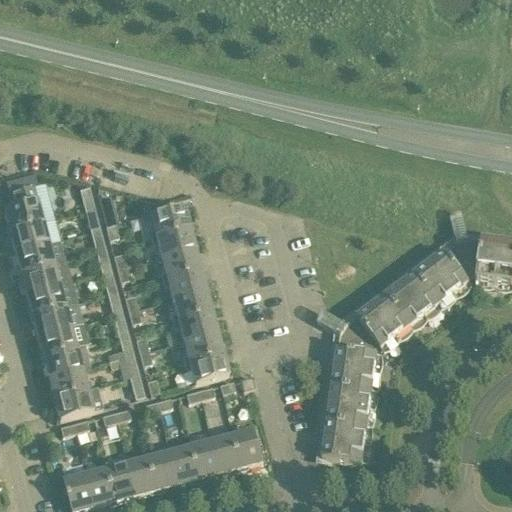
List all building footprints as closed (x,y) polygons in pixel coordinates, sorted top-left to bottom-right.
[(8,199),(11,212),(3,215),(8,237),(47,227),(45,218),(40,219),(33,192),(8,199)] [(82,209),(92,206),(88,193),(79,195),(82,209)] [(110,202),(98,205),(102,218),(113,215),(110,202)] [(148,237),(150,244),(189,234),(183,212),(167,216),(166,210),(164,210),(150,207),(146,208),(153,236),(148,237)] [(465,219),(453,220),(456,246),(468,245),(465,219)] [(90,238),(100,235),(96,222),(87,224),(90,238)] [(47,227),(8,237),(14,257),(48,248),(44,237),(49,235),(47,227)] [(115,231),(106,234),(109,246),(119,244),(115,231)] [(189,234),(150,244),(152,252),(157,250),(160,264),(194,255),(189,234)] [(100,235),(90,238),(94,251),(103,248),(100,235)] [(48,248),(14,257),(20,279),(58,269),(65,267),(60,245),(48,248)] [(456,249),(445,257),(466,286),(471,283),(476,283),(481,248),(468,246),(456,249)] [(511,251),(481,248),(476,283),(476,287),(511,292),(511,251)] [(194,255),(160,264),(164,277),(159,279),(161,286),(200,276),(194,255)] [(357,323),(378,351),(380,354),(469,289),(466,286),(445,257),(357,323)] [(117,276),(126,273),(122,260),(113,263),(117,276)] [(101,279),(111,277),(107,263),(98,266),(101,279)] [(24,295),(25,299),(59,291),(71,287),(65,267),(58,269),(20,279),(21,286),(18,287),(20,296),(24,295)] [(126,273),(117,276),(120,288),(130,286),(126,273)] [(205,297),(200,276),(161,286),(163,293),(168,292),(172,306),(205,297)] [(114,290),(111,277),(101,279),(105,293),(114,290)] [(25,299),(31,321),(69,310),(77,308),(71,287),(59,291),(25,299)] [(205,297),(172,306),(175,319),(171,320),(173,328),(211,318),(205,297)] [(137,315),(133,302),(124,305),(128,317),(137,315)] [(113,321),(122,318),(118,305),(109,308),(113,321)] [(31,321),(36,341),(70,332),(82,329),(77,308),(69,310),(31,321)] [(140,328),(137,315),(128,317),(131,330),(140,328)] [(126,332),(122,318),(113,321),(116,334),(126,332)] [(211,318),(173,328),(174,335),(179,334),(183,348),(216,339),(211,318)] [(346,331),(339,342),(338,355),(373,360),(374,354),(378,351),(357,323),(346,331)] [(36,341),(42,363),(80,352),(83,351),(88,350),(82,329),(70,332),(36,341)] [(216,339),(183,348),(186,361),(182,362),(184,370),(222,360),(216,339)] [(139,359),(148,357),(144,344),(135,346),(139,359)] [(124,363),(133,360),(130,347),(120,349),(124,363)] [(80,352),(42,363),(47,383),(81,374),(89,372),(83,351),(80,352)] [(373,360),(338,355),(322,465),(362,470),(377,361),(373,360)] [(122,356),(107,360),(109,367),(117,365),(120,364),(124,363),(122,356)] [(142,372),(151,369),(148,357),(139,359),(142,372)] [(137,373),(133,360),(124,363),(127,376),(137,373)] [(228,381),(222,360),(184,370),(185,377),(190,375),(194,390),(228,381)] [(120,364),(117,365),(119,371),(122,384),(129,382),(127,376),(124,363),(120,364)] [(117,365),(109,367),(111,374),(119,371),(117,365)] [(81,374),(47,383),(53,404),(91,394),(89,385),(84,386),(81,374)] [(242,397),(254,394),(251,383),(239,386),(242,397)] [(147,388),(150,401),(159,399),(156,385),(147,388)] [(233,388),(219,391),(222,401),(235,398),(233,388)] [(141,390),(132,392),(135,405),(145,403),(141,390)] [(96,392),(91,394),(53,404),(59,426),(102,415),(96,392)] [(199,397),(201,406),(214,403),(211,393),(199,397)] [(201,406),(199,397),(186,400),(188,410),(201,406)] [(156,408),(159,418),(172,414),(169,405),(156,408)] [(159,418),(156,408),(144,412),(146,421),(159,418)] [(127,416),(114,419),(117,428),(130,425),(127,416)] [(117,428),(114,419),(101,422),(104,432),(117,428)] [(86,427),(73,430),(75,439),(88,436),(86,427)] [(75,439),(73,430),(60,434),(62,443),(75,439)] [(255,436),(233,441),(242,475),(264,469),(255,436)] [(242,475),(233,441),(212,447),(221,481),(242,475)] [(212,447),(191,453),(200,486),(221,481),(212,447)] [(200,486),(191,453),(170,458),(179,492),(200,486)] [(170,458),(149,464),(158,497),(179,492),(170,458)] [(158,497),(149,464),(128,469),(137,503),(158,497)] [(128,469),(107,475),(116,509),(137,503),(128,469)] [(107,475),(86,480),(93,511),(102,511),(116,509),(107,475)] [(93,511),(86,480),(64,486),(70,511),(93,511)]
